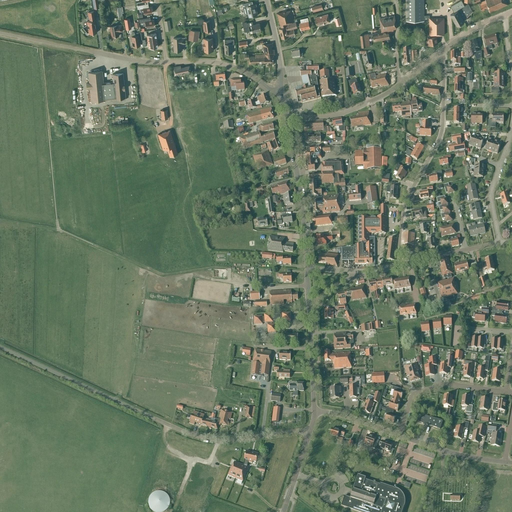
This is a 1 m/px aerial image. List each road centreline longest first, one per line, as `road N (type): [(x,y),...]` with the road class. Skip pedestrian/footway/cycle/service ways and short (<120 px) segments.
road 1 (unclassified): [(310,432),(235,439),(187,433),(0,345)]
road 2 (unclassified): [(399,264),(405,204),(442,125),(438,54)]
road 3 (unclassified): [(287,119),(359,105),(438,54)]
road 4 (tertiary): [(307,268),(287,119)]
road 5 (residential): [(399,435),(420,391),(452,385),(505,392)]
road 6 (unclassified): [(281,92),(216,62),(166,61)]
